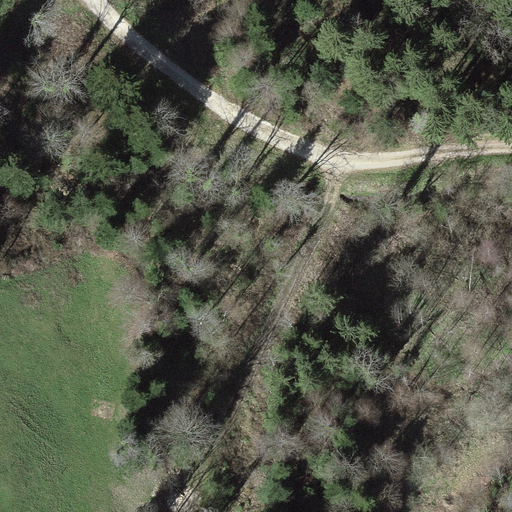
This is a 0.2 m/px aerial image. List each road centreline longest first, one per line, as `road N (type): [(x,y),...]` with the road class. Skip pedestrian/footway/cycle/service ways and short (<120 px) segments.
road 1 (track): [(511,149),(337,160),(261,129),(138,43),(92,0)]
road 2 (track): [(188,511),(325,207),(337,160)]
